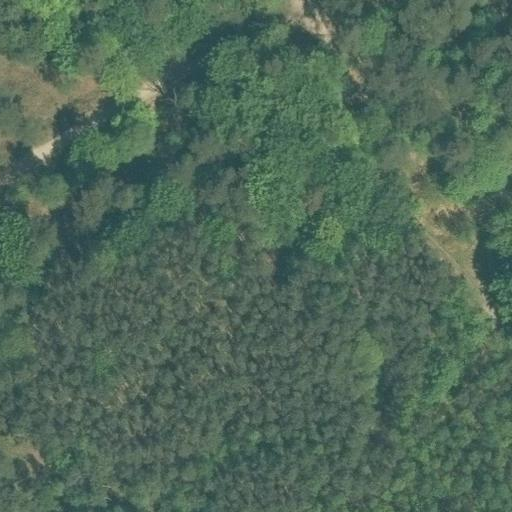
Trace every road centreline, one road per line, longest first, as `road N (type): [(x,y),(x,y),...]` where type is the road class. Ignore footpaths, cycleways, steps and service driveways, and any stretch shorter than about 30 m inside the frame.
road 1 (track): [(311,0),(378,186),(426,252),(511,336)]
road 2 (track): [(0,181),(303,0)]
